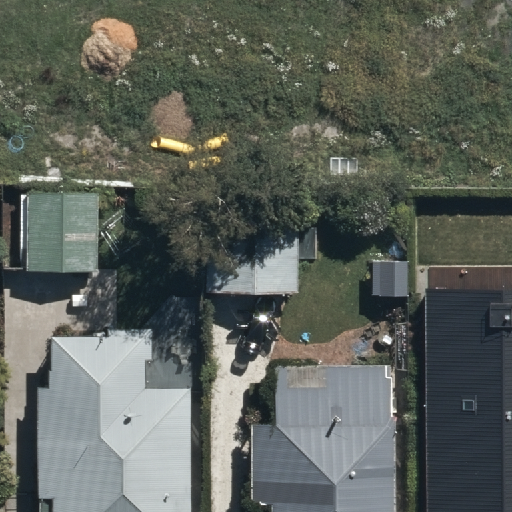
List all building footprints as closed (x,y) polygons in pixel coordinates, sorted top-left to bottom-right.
[(17,185),(19,260),(93,259),(91,183),(17,185)] [(295,285),(296,193),(202,193),(201,284),(295,285)] [(511,511),(511,274),(428,275),(428,511),(511,511)] [(101,325),(47,326),(49,376),(31,377),(34,511),(185,511),(183,373),(139,374),(138,345),(146,344),(145,315),(101,316),(101,325)] [(265,489),(265,511),(390,511),(388,356),(271,358),(272,415),(245,415),(246,489),(265,489)]
